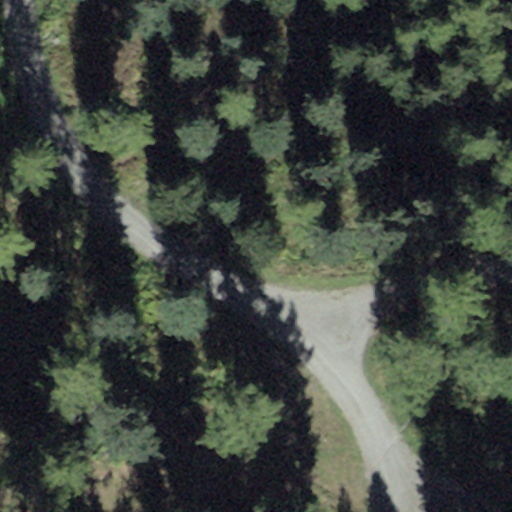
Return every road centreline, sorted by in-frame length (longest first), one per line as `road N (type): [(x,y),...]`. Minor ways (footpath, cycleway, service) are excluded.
road 1 (track): [(304,335),(134,230),(88,185),(46,121),(23,50),(20,0)]
road 2 (track): [(0,473),(158,483),(286,451),(362,402)]
road 3 (track): [(421,469),(304,335)]
